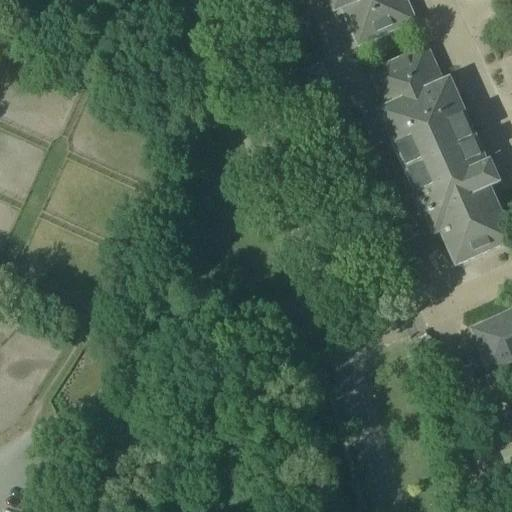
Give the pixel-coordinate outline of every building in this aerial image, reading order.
[(403,0),(330,0),(336,13),(343,10),(359,46),(413,22),(403,0)] [(388,112),(383,114),(381,115),(419,199),(415,201),(424,221),(427,219),(435,236),(442,233),(457,268),(511,244),(488,192),(499,188),(490,167),(486,169),(449,85),(442,88),(436,73),(426,51),(372,75),(388,112)] [(331,90),(325,78),(321,67),(305,74),(315,97),(331,90)] [(386,258),(397,283),(422,272),(411,247),(386,258)] [(511,316),(473,334),(491,373),(511,363),(511,316)] [(507,471),(511,468),(511,450),(500,456),(507,471)]
